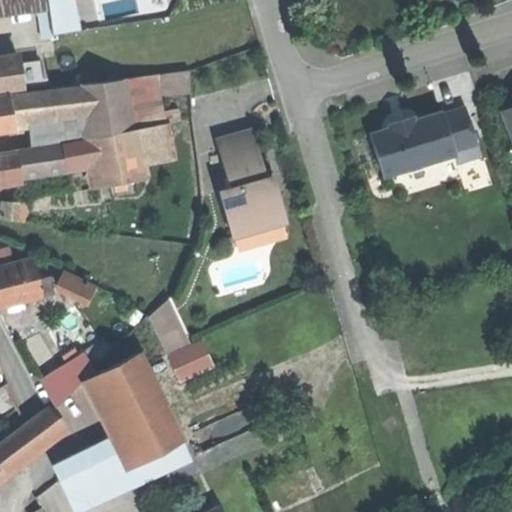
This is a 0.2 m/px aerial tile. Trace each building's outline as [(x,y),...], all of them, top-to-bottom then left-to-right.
[(0,0),(0,15),(43,10),(42,0),(0,0)] [(87,31),(82,0),(45,0),(51,36),(87,31)] [(0,65),(0,91),(24,88),(21,63),(0,65)] [(122,79),(77,85),(81,111),(86,138),(135,130),(122,79)] [(77,85),(7,94),(10,113),(81,111),(77,85)] [(7,94),(0,94),(0,132),(12,130),(10,113),(7,94)] [(465,106),(441,113),(452,150),(476,143),(465,106)] [(511,107),(501,112),(511,138),(511,107)] [(406,121),(369,132),(382,175),(453,154),(452,150),(441,113),(441,111),(406,121)] [(163,125),(135,130),(138,166),(169,162),(163,125)] [(86,138),(86,140),(89,156),(94,187),(140,180),(138,166),(135,130),(86,138)] [(227,189),(262,179),(250,135),(215,144),(227,189)] [(86,140),(64,143),(67,165),(89,156),(86,140)] [(64,143),(20,150),(24,179),(68,172),(67,165),(64,143)] [(480,156),(476,143),(452,150),(453,154),(456,163),(480,156)] [(17,151),(0,153),(0,178),(20,176),(17,151)] [(270,177),(262,179),(266,195),(274,193),(272,185),(270,177)] [(266,195),(262,179),(227,189),(216,191),(226,227),(243,223),(246,232),(282,222),(274,193),(266,195)] [(1,219),(19,220),(20,203),(2,202),(1,219)] [(91,249),(111,252),(135,264),(140,266),(151,244),(123,235),(95,232),(91,249)] [(0,252),(0,266),(12,264),(9,250),(0,252)] [(95,284),(119,296),(135,264),(111,252),(103,268),(95,284)] [(12,264),(0,266),(0,308),(42,297),(37,280),(31,259),(12,264)] [(63,272),(56,285),(87,301),(94,287),(63,272)] [(49,277),(37,280),(42,297),(53,294),(49,277)] [(165,355),(167,354),(184,347),(164,302),(149,315),(165,355)] [(167,354),(176,375),(207,362),(199,341),(184,347),(167,354)] [(42,379),(57,406),(94,369),(83,352),(42,379)] [(141,354),(93,377),(128,448),(144,481),(191,458),(141,354)] [(36,415),(25,423),(31,450),(45,440),(63,426),(47,406),(36,415)] [(0,474),(31,450),(25,423),(0,442),(0,474)] [(74,511),(79,511),(144,481),(128,448),(60,481),(67,495),(74,510),(74,511)]
